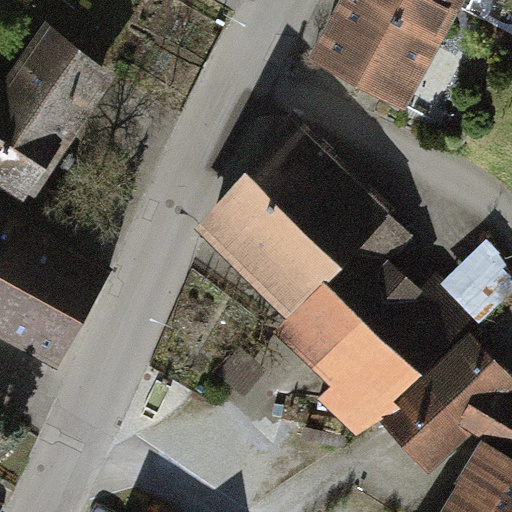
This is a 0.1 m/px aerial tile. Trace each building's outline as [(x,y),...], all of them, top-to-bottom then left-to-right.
[(327,0),(293,61),(386,113),(449,0),(494,0),(499,3),(500,0),(327,0)] [(0,65),(0,208),(8,214),(97,76),(24,29),(0,65)] [(511,511),(511,411),(495,400),(511,379),(511,377),(382,258),(410,234),(294,129),(181,228),(267,318),(257,332),(319,389),(309,399),(349,442),(364,421),(413,472),(459,444),(412,511),(511,511)] [(0,347),(33,365),(87,268),(0,220),(0,347)] [(449,271),(476,307),(511,279),(511,257),(496,236),(449,271)]
